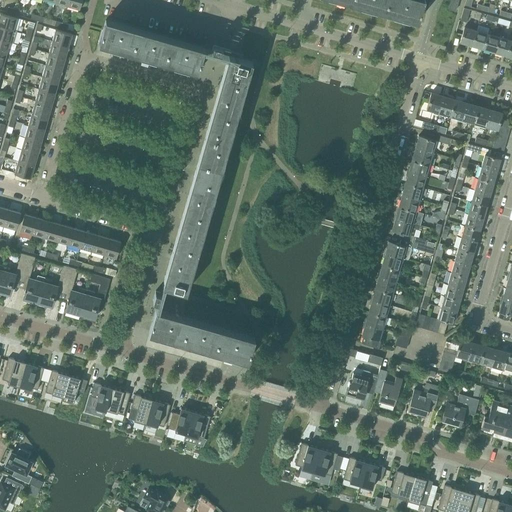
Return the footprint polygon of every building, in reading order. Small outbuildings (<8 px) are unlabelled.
[(69,0),(68,6),(79,9),(82,0),(69,0)] [(342,0),(418,21),(423,0),(342,0)] [(451,0),(449,8),(456,10),(458,0),(451,0)] [(460,20),(466,22),(470,9),(464,8),(460,20)] [(0,13),(0,12),(0,25),(14,30),(17,18),(0,13)] [(107,19),(106,19),(99,43),(198,72),(205,48),(204,47),(204,48),(107,20),(107,19)] [(17,31),(14,30),(0,25),(0,38),(10,42),(14,43),(17,31)] [(460,42),(472,45),(476,30),(465,27),(460,42)] [(56,29),(52,41),(69,46),(73,33),(56,29)] [(472,45),(484,49),(488,34),(476,30),(472,45)] [(484,49),(495,52),(499,37),(488,34),(484,49)] [(495,52),(507,55),(511,40),(499,37),(495,52)] [(0,38),(0,51),(7,54),(10,42),(0,38)] [(52,41),(49,53),(66,58),(69,46),(52,41)] [(168,286),(167,289),(179,292),(180,290),(187,292),(253,61),(239,57),(240,54),(230,51),(231,50),(214,45),(211,53),(231,59),(230,64),(227,63),(165,277),(168,278),(166,285),(163,284),(163,285),(168,286)] [(49,53),(45,65),(62,70),(66,58),(49,53)] [(45,65),(42,77),(59,82),(62,70),(45,65)] [(42,77),(38,89),(55,93),(59,82),(42,77)] [(38,89),(35,101),(52,105),(55,93),(38,89)] [(427,109),(438,112),(443,95),(431,92),(427,109)] [(438,112),(450,116),(455,99),(443,95),(438,112)] [(450,116),(462,119),(467,102),(455,99),(450,116)] [(35,101),(32,113),(48,118),(52,105),(35,101)] [(462,119),(473,123),(478,105),(467,102),(462,119)] [(473,123),(485,126),(490,109),(478,105),(473,123)] [(14,108),(10,119),(15,121),(17,115),(21,116),(22,110),(14,108)] [(485,126),(498,130),(499,125),(501,119),(502,112),(490,109),(485,126)] [(32,113),(28,124),(45,129),(48,118),(32,113)] [(501,119),(499,125),(510,128),(511,122),(501,119)] [(422,127),(433,130),(435,124),(423,121),(422,127)] [(28,124),(25,137),(42,141),(45,129),(28,124)] [(498,130),(497,130),(508,133),(510,128),(499,125),(498,130)] [(497,130),(496,136),(507,139),(508,133),(497,130)] [(419,135),(415,147),(433,152),(436,140),(419,135)] [(440,135),(438,141),(450,144),(452,138),(440,135)] [(496,136),(494,141),(505,144),(507,139),(496,136)] [(25,137),(21,149),(38,153),(42,141),(25,137)] [(505,144),(494,141),(493,147),(504,150),(505,144)] [(468,143),(467,149),(479,152),(480,146),(468,143)] [(415,147),(412,159),(429,164),(433,152),(415,147)] [(21,149),(18,161),(35,165),(38,153),(21,149)] [(485,154),(481,166),(497,170),(500,158),(485,154)] [(412,159),(409,171),(426,175),(429,164),(412,159)] [(35,165),(18,161),(14,173),(31,178),(35,165)] [(481,166),(478,177),(494,182),(497,170),(481,166)] [(409,171),(405,182),(423,187),(426,175),(409,171)] [(478,177),(475,189),(490,194),(494,182),(478,177)] [(405,182),(402,194),(419,199),(423,187),(405,182)] [(475,189),(471,201),(487,205),(490,194),(475,189)] [(402,194),(399,206),(416,211),(419,199),(402,194)] [(471,201),(468,213),(483,217),(487,205),(471,201)] [(0,224),(4,226),(9,209),(0,205),(0,224)] [(433,212),(432,216),(443,219),(445,212),(447,207),(442,205),(441,211),(433,212)] [(416,211),(399,206),(395,217),(420,224),(423,213),(416,211)] [(9,209),(4,226),(16,229),(21,212),(9,209)] [(31,238),(33,234),(37,217),(25,213),(20,230),(19,235),(31,238)] [(468,213),(465,225),(480,229),(483,217),(468,213)] [(33,234),(44,237),(49,220),(37,217),(33,234)] [(420,224),(395,217),(392,229),(413,235),(415,228),(418,229),(420,224)] [(44,237),(56,241),(61,223),(49,220),(44,237)] [(56,241),(68,244),(73,227),(61,223),(56,241)] [(465,225),(461,236),(477,241),(480,229),(465,225)] [(68,244),(80,247),(85,230),(73,227),(68,244)] [(80,247),(92,251),(97,234),(85,230),(80,247)] [(92,251),(104,254),(109,237),(97,234),(92,251)] [(411,235),(409,241),(426,245),(428,240),(411,235)] [(461,236),(458,248),(473,252),(477,241),(461,236)] [(109,237),(104,254),(116,258),(121,241),(109,237)] [(389,240),(385,253),(403,257),(406,245),(389,240)] [(426,245),(409,241),(408,246),(424,251),(426,245)] [(458,248),(455,260),(470,264),(473,252),(458,248)] [(17,269),(24,271),(29,255),(21,253),(17,269)] [(385,253),(382,264),(399,269),(403,257),(385,253)] [(29,255),(24,271),(31,273),(35,257),(29,255)] [(455,260),(451,271),(467,276),(470,264),(455,260)] [(3,264),(0,274),(0,290),(10,293),(9,294),(10,294),(16,273),(9,271),(10,266),(3,264)] [(382,264),(379,276),(396,281),(399,269),(382,264)] [(59,281),(66,283),(71,267),(64,265),(59,281)] [(71,267),(66,283),(73,285),(78,269),(71,267)] [(451,271),(448,283),(463,287),(467,276),(451,271)] [(87,289),(80,314),(94,318),(95,318),(97,309),(101,310),(110,278),(92,273),(90,280),(100,284),(97,297),(93,296),(95,291),(87,289)] [(24,298),(38,302),(45,277),(38,274),(36,279),(29,277),(23,298),(24,298)] [(379,276),(375,288),(393,293),(396,281),(379,276)] [(45,277),(38,302),(52,305),(52,306),(58,285),(51,284),(52,279),(45,277)] [(448,283),(445,295),(460,299),(463,287),(448,283)] [(66,310),(80,314),(87,289),(80,287),(79,291),(71,289),(65,310),(66,310)] [(511,288),(505,287),(502,299),(511,301),(511,288)] [(375,288),(372,299),(389,304),(393,293),(375,288)] [(156,291),(153,300),(161,302),(164,293),(156,291)] [(445,295),(441,307),(457,311),(460,299),(445,295)] [(372,299),(368,311),(386,316),(389,304),(372,299)] [(511,301),(502,299),(499,311),(500,311),(498,317),(508,320),(510,314),(511,314),(511,301)] [(438,319),(442,320),(448,321),(453,323),(457,311),(441,307),(438,319)] [(157,309),(156,308),(149,332),(248,361),(255,337),(254,336),(254,337),(157,309)] [(368,311),(365,323),(383,328),(386,316),(368,311)] [(416,325),(422,327),(425,315),(419,313),(416,325)] [(422,327),(427,329),(431,317),(425,315),(422,327)] [(427,329),(433,330),(436,318),(431,317),(427,329)] [(433,330),(438,332),(442,320),(438,319),(436,318),(433,330)] [(442,320),(438,332),(444,333),(448,321),(442,320)] [(383,328),(365,323),(362,335),(364,335),(362,342),(381,347),(383,340),(379,339),(383,328)] [(400,327),(399,332),(404,334),(410,336),(412,330),(400,327)] [(395,344),(401,346),(404,334),(399,332),(395,344)] [(404,334),(401,346),(407,348),(410,336),(404,334)] [(455,355),(468,359),(473,341),(460,338),(458,344),(457,350),(455,355)] [(445,346),(457,350),(458,344),(446,341),(445,346)] [(468,359),(479,362),(484,345),(473,341),(468,359)] [(479,362),(491,365),(496,348),(484,345),(479,362)] [(455,355),(457,350),(445,346),(443,352),(455,355)] [(350,348),(348,355),(355,356),(357,350),(350,348)] [(491,365),(503,369),(508,351),(496,348),(491,365)] [(503,369),(511,371),(511,352),(508,351),(503,369)] [(454,361),(455,355),(443,352),(442,357),(454,361)] [(370,353),(368,360),(380,364),(382,357),(370,353)] [(26,362),(9,357),(2,379),(9,381),(8,383),(19,386),(26,362)] [(452,367),(454,361),(442,357),(440,363),(452,367)] [(44,367),(26,362),(19,386),(31,390),(31,387),(38,389),(44,367)] [(451,372),(452,367),(440,363),(438,369),(451,372)] [(413,367),(402,364),(401,369),(411,372),(413,367)] [(378,374),(376,381),(374,390),(375,386),(382,388),(378,401),(394,406),(403,377),(396,375),(394,383),(384,380),(387,370),(380,368),(378,374)] [(70,374),(52,369),(45,391),(63,396),(62,399),(70,374)] [(369,379),(376,381),(378,374),(363,370),(362,375),(353,373),(354,372),(353,372),(351,380),(349,380),(348,385),(347,390),(352,391),(357,393),(356,394),(364,396),(369,379)] [(87,380),(70,374),(62,399),(74,402),(77,391),(83,393),(87,380)] [(408,409),(426,414),(429,405),(434,407),(436,403),(441,384),(427,380),(423,395),(413,392),(408,409)] [(113,387),(95,382),(91,395),(97,397),(94,408),(105,411),(113,387)] [(477,383),(473,397),(479,398),(483,385),(477,383)] [(130,392),(113,387),(105,411),(106,412),(107,409),(124,414),(130,392)] [(465,408),(475,411),(479,399),(459,393),(456,405),(447,403),(448,400),(447,400),(445,409),(442,419),(443,419),(443,418),(460,423),(459,424),(460,424),(465,408)] [(146,423),(153,399),(153,397),(147,395),(147,397),(135,394),(131,407),(137,409),(134,420),(146,423)] [(170,404),(153,399),(146,423),(157,426),(158,424),(164,426),(170,404)] [(480,432),(503,438),(511,405),(511,404),(493,399),(489,416),(485,415),(481,427),(480,432)] [(511,405),(503,438),(511,441),(511,405)] [(180,413),(173,411),(169,427),(186,432),(185,435),(186,435),(193,410),(181,407),(180,413)] [(211,416),(193,410),(186,435),(197,438),(198,436),(204,438),(211,416)] [(320,447),(302,442),(295,464),(302,466),(301,468),(313,472),(320,447)] [(320,447),(313,472),(324,475),(325,473),(331,475),(333,468),(339,470),(343,457),(337,455),(338,453),(320,447)] [(32,461),(12,452),(6,464),(26,474),(32,461)] [(367,461),(350,456),(343,478),(360,483),(360,486),(367,461)] [(385,467),(367,461),(360,486),(372,489),(375,478),(381,480),(385,467)] [(408,500),(415,475),(415,473),(410,472),(409,474),(397,470),(391,492),(408,497),(407,499),(408,500)] [(433,480),(415,475),(408,500),(425,505),(426,505),(426,504),(433,480)] [(22,484),(7,477),(4,482),(1,481),(0,482),(0,506),(5,509),(9,501),(14,503),(22,484)] [(455,511),(462,489),(445,484),(438,508),(450,511),(455,511)] [(144,496),(151,500),(147,508),(153,511),(162,511),(171,497),(157,489),(156,491),(149,487),(144,496)] [(475,511),(480,494),(462,489),(455,511),(456,511),(458,511),(475,511)] [(492,498),(488,511),(507,511),(510,503),(492,498)]
